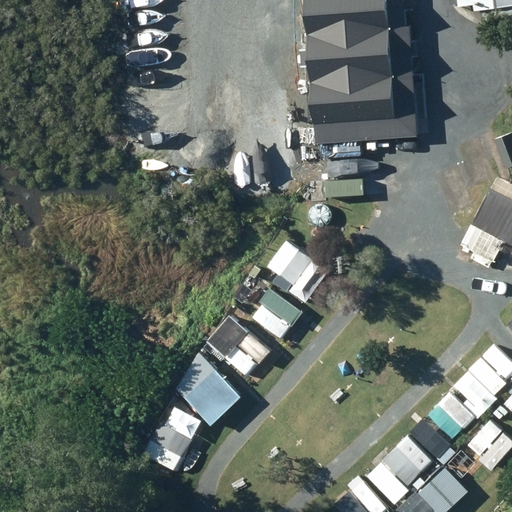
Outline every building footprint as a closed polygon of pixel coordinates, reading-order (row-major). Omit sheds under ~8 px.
[(511,0),(456,0),(457,9),(482,5),(483,11),(485,11),(488,28),(511,24),(511,0)] [(367,123),(366,165),(406,166),(408,36),(416,36),(416,2),(369,2),(369,11),(333,11),(331,122),(367,123)] [(427,197),(473,221),(493,184),(447,160),(427,197)] [(478,224),(487,228),(477,250),(501,261),(509,244),(511,245),(511,185),(498,179),(478,224)] [(317,197),(299,222),(325,239),(318,250),(335,261),(359,226),(317,197)] [(288,243),(266,273),(292,293),(315,263),(288,243)] [(302,311),(270,286),(260,299),(265,303),(254,317),(281,337),(302,311)] [(249,375),(271,349),(230,313),(208,339),(249,375)] [(511,374),(511,357),(496,341),(469,368),(494,393),(511,374)] [(361,380),(379,399),(390,388),(400,379),(383,360),(361,380)] [(224,369),(194,396),(217,423),(247,396),(224,369)] [(455,383),(484,410),(497,396),(468,369),(455,383)] [(429,414),(454,438),(476,414),(451,391),(429,414)] [(511,435),(496,421),(456,466),(472,480),(489,460),(495,465),(511,446),(511,435)] [(435,459),(409,431),(386,454),(412,481),(435,459)] [(424,490),(446,511),(447,511),(469,490),(447,467),(424,490)] [(378,511),(374,507),(382,499),(360,475),(338,495),(353,511),(378,511)] [(418,497),(407,508),(411,511),(430,511),(431,511),(418,497)]
